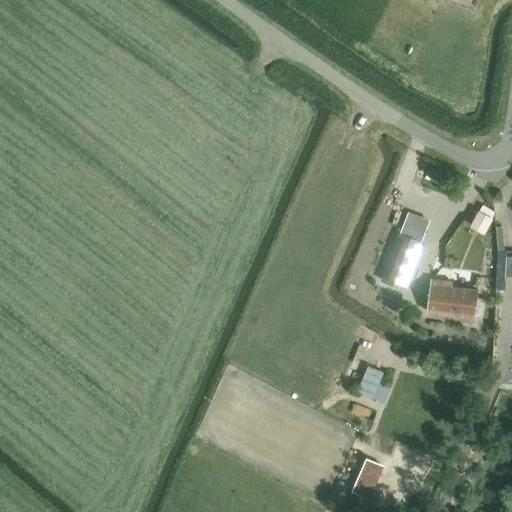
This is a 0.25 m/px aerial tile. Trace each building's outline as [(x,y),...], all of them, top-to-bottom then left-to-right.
[(497,205),(501,249),(508,249),(504,204),(497,205)] [(479,212),(470,227),(485,236),(494,220),(492,219),(480,212),(479,212)] [(381,281),(405,289),(412,292),(418,274),(411,272),(422,243),(399,234),(381,281)] [(475,318),(478,290),(449,287),(450,282),(432,280),(428,312),(457,315),(475,318)] [(369,366),(358,392),(373,399),(384,373),(369,366)]
